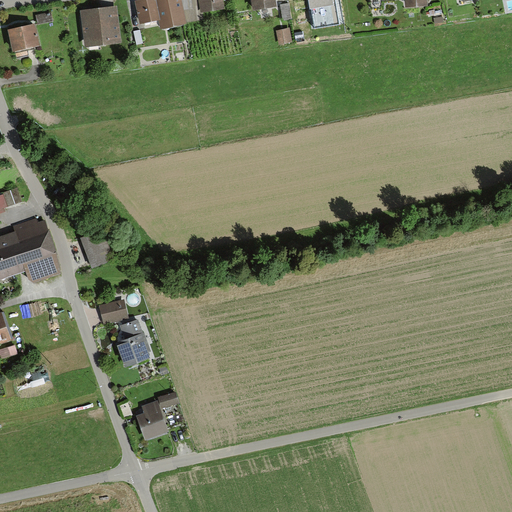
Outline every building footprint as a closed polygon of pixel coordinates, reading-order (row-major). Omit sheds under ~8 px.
[(156,0),(139,0),(135,1),(140,24),(158,20),(161,20),(156,0)] [(181,0),(156,0),(161,20),(158,20),(160,29),(187,24),(181,0)] [(202,0),(203,8),(222,8),(221,0),(202,0)] [(252,0),(254,8),(273,5),(272,0),(252,0)] [(331,0),(308,0),(309,8),(319,17),(327,16),(326,10),(340,7),(339,1),(332,2),(331,0)] [(282,20),(290,19),(289,4),(280,6),(282,20)] [(115,11),(81,15),(84,46),(118,42),(115,11)] [(36,16),(38,25),(53,22),(51,13),(36,16)] [(34,26),(10,31),(14,52),(38,47),(34,26)] [(237,36),(237,28),(228,29),(229,37),(237,36)] [(142,44),(138,30),(132,32),(136,45),(142,44)] [(291,42),(289,30),(276,32),(279,45),(291,42)] [(0,211),(2,211),(0,208),(19,202),(15,191),(0,196),(0,198),(1,201),(0,201),(0,211)] [(42,224),(0,237),(0,277),(26,269),(30,281),(58,272),(42,224)] [(83,239),(92,267),(111,261),(101,233),(83,239)] [(100,308),(104,323),(127,318),(123,302),(100,308)] [(0,342),(9,340),(1,316),(0,316),(0,342)] [(119,343),(126,366),(148,358),(136,323),(121,328),(125,341),(119,343)] [(0,351),(0,353),(2,359),(10,357),(7,349),(0,351)] [(160,400),(162,408),(177,403),(174,395),(160,400)] [(137,418),(144,439),(166,432),(157,403),(143,408),(145,415),(137,418)]
